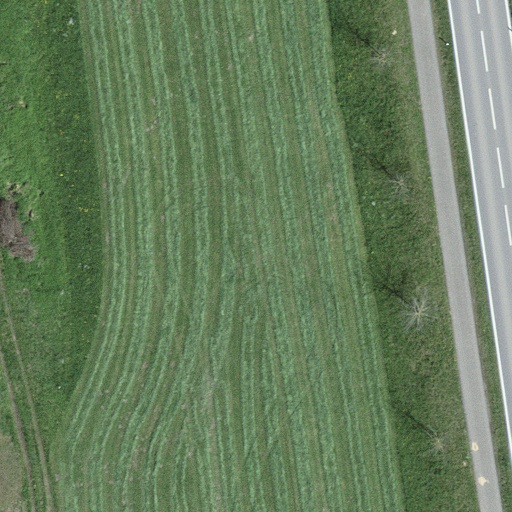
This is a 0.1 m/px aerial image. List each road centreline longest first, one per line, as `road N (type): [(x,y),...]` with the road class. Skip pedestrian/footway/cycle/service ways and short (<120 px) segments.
road 1 (secondary): [(475,0),(511,253)]
road 2 (track): [(46,511),(0,300)]
